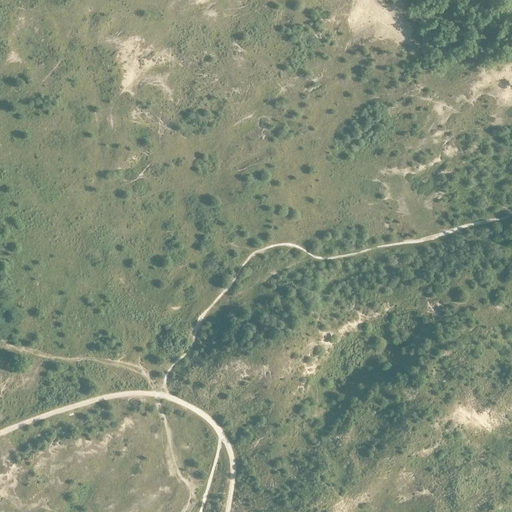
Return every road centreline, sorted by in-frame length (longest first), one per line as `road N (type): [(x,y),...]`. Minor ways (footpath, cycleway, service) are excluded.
road 1 (unknown): [(0,342),(58,360),(138,367),(156,394)]
road 2 (track): [(162,396),(115,394),(0,432)]
road 3 (unknown): [(185,511),(190,489),(174,473),(156,394)]
